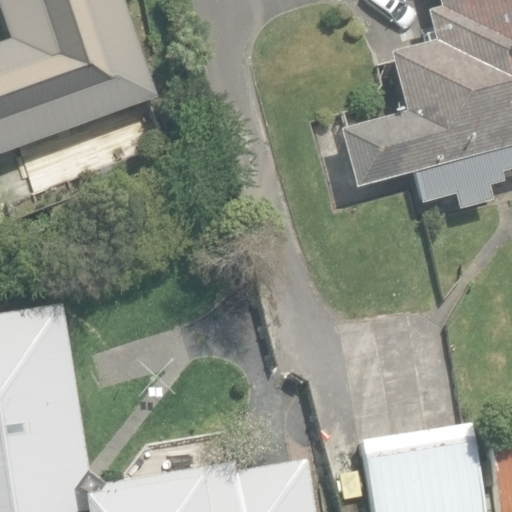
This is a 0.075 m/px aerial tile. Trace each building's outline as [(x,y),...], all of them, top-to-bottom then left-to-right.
[(0,45),(0,156),(154,100),(117,0),(0,0),(0,43),(0,45)] [(450,199),(453,213),(487,204),(484,191),(496,187),(493,178),(508,174),(511,172),(511,0),(432,0),(435,10),(422,13),(430,43),(385,55),(401,113),(336,130),(352,190),(405,176),(414,208),(450,199)] [(0,511),(310,511),(302,461),(232,473),(230,463),(99,485),(83,475),(56,308),(0,317),(0,511)] [(360,441),(370,511),(480,511),(468,425),(360,441)] [(482,434),(493,511),(511,511),(511,428),(508,430),(482,434)]
